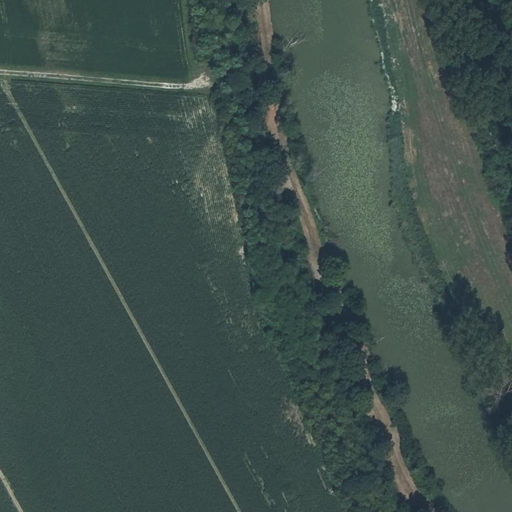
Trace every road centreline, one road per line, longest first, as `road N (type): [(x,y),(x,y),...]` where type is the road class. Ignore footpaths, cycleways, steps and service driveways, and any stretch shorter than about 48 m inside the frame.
road 1 (track): [(251,0),(253,44),(335,324),(422,511)]
road 2 (track): [(0,72),(191,88)]
